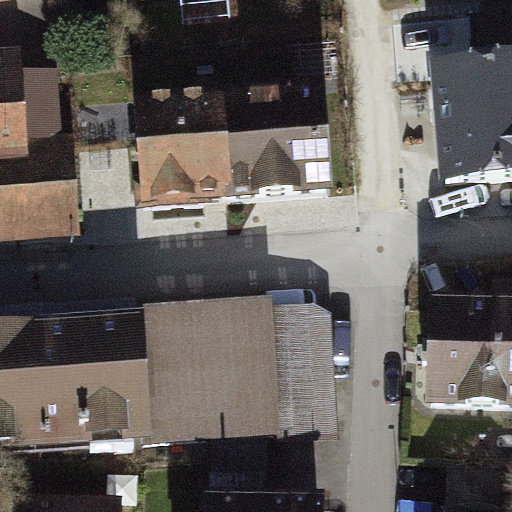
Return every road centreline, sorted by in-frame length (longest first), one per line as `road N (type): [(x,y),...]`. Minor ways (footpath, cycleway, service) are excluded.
road 1 (residential): [(384,253),(0,277)]
road 2 (residential): [(373,511),(384,253)]
road 3 (residential): [(384,253),(366,0)]
road 4 (residential): [(511,243),(384,253)]
